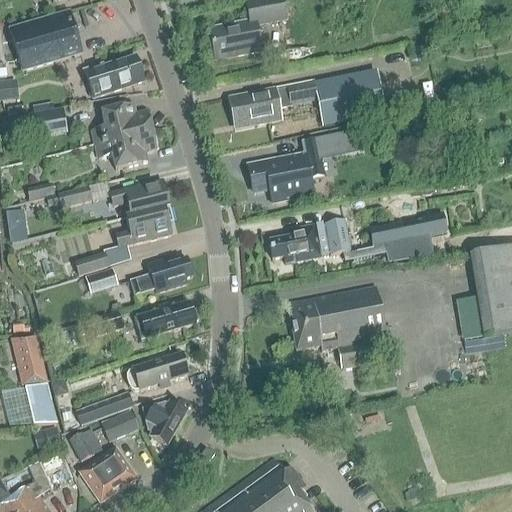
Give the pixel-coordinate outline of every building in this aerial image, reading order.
[(207,31),(212,56),(214,63),(260,53),(254,27),(284,20),(279,0),(261,0),(243,4),(247,23),(207,31)] [(14,51),(21,74),(55,64),(79,57),(73,36),(67,15),(35,24),(9,32),(14,51)] [(110,95),(143,84),(134,59),(118,64),(118,63),(102,68),(101,66),(82,73),(92,102),(110,96),(110,95)] [(317,103),(319,116),(322,128),(383,116),(374,73),(312,86),(312,84),(286,89),(274,91),(273,91),(227,100),(233,132),(280,122),(278,111),(317,103)] [(9,83),(0,83),(0,103),(11,103),(9,83)] [(90,132),(93,147),(151,133),(146,114),(135,116),(132,107),(100,115),(103,129),(90,132)] [(463,112),(466,124),(484,119),(481,107),(463,112)] [(61,110),(27,117),(30,135),(64,129),(61,110)] [(155,152),(151,133),(93,147),(97,161),(111,158),(115,173),(137,167),(146,164),(143,155),(155,152)] [(303,158),(293,160),(292,158),(246,167),(251,192),(268,189),(271,205),(315,196),(311,181),(324,178),(322,168),(331,166),(325,139),(300,144),(303,158)] [(167,209),(161,183),(108,196),(111,209),(125,206),(128,219),(167,209)] [(50,187),(26,193),(28,205),(45,201),(53,198),(50,187)] [(60,211),(90,204),(86,190),(56,197),(53,198),(45,201),(47,209),(58,206),(60,211)] [(167,209),(128,219),(124,220),(127,234),(114,238),(117,251),(170,238),(167,224),(171,223),(167,209)] [(343,222),(313,228),(286,233),(288,240),(267,244),(271,262),(292,258),(293,264),(319,259),(318,253),(326,251),(327,258),(349,253),(347,241),(343,222)] [(391,231),(393,263),(439,260),(436,228),(391,231)] [(511,335),(511,249),(467,257),(481,340),(511,335)] [(103,255),(72,264),(77,279),(107,269),(103,255)] [(180,263),(178,257),(146,267),(149,277),(128,283),(133,298),(153,293),(154,296),(185,287),(183,282),(191,279),(185,261),(180,263)] [(111,271),(83,280),(88,296),(116,287),(111,271)] [(286,306),(295,354),(319,349),(320,354),(336,351),(340,371),(372,365),(368,344),(384,341),(374,289),(286,306)] [(144,342),(193,327),(193,325),(197,324),(193,313),(189,314),(187,306),(167,312),(166,311),(158,313),(159,315),(135,322),(141,343),(144,342)] [(88,341),(121,331),(115,314),(83,324),(88,341)] [(12,336),(23,335),(22,326),(11,326),(12,336)] [(34,340),(11,342),(22,387),(44,384),(34,340)] [(186,378),(180,358),(130,373),(126,377),(124,382),(127,390),(131,393),(137,394),(158,388),(158,390),(166,387),(166,386),(186,378)] [(53,400),(67,396),(64,382),(49,386),(53,400)] [(55,426),(45,387),(23,390),(32,427),(55,426)] [(113,400),(74,414),(80,429),(118,414),(113,400)] [(165,448),(184,414),(167,404),(165,407),(163,406),(141,412),(146,432),(149,434),(147,438),(165,448)] [(107,445),(138,432),(129,412),(99,425),(107,445)] [(59,446),(55,430),(31,436),(36,452),(59,446)] [(79,464),(101,453),(90,431),(68,443),(79,464)] [(78,475),(99,506),(135,481),(114,451),(78,475)] [(198,474),(212,458),(204,452),(191,468),(198,474)] [(22,490),(0,505),(0,511),(46,511),(37,500),(51,492),(72,483),(61,455),(26,469),(33,485),(24,490),(24,489),(22,490)] [(309,511),(298,496),(305,491),(290,470),(283,475),(273,462),(203,511),(309,511)] [(418,502),(438,495),(435,486),(415,494),(418,502)]
